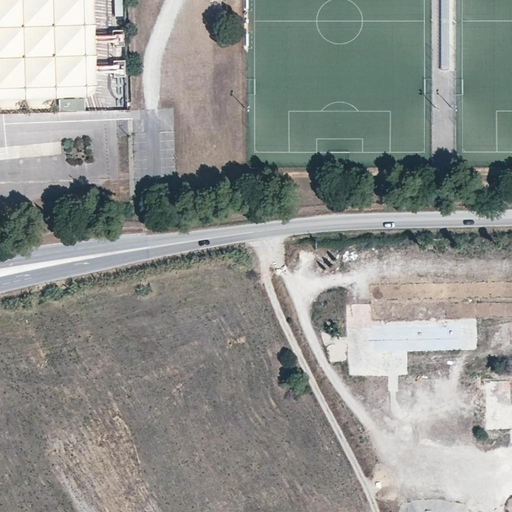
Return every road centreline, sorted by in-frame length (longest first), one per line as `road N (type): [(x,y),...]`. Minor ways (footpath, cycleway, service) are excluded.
road 1 (tertiary): [(511,218),(307,225),(124,250)]
road 2 (tertiary): [(0,283),(124,250)]
road 3 (tertiary): [(124,250),(110,244),(0,263)]
